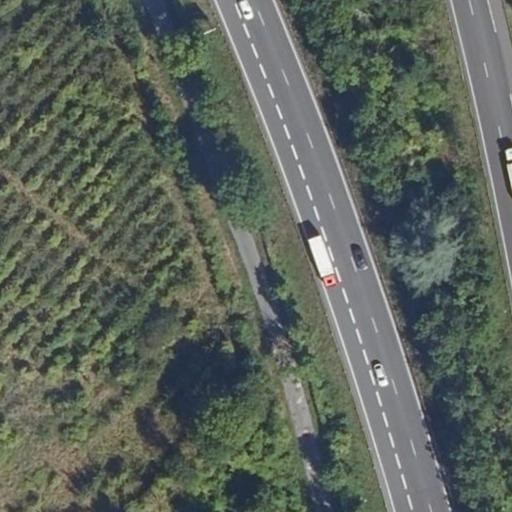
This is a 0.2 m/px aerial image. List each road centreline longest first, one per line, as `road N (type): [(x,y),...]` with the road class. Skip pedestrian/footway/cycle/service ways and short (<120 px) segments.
road 1 (motorway): [(242,0),(344,262),(422,511)]
road 2 (unclassified): [(317,511),(267,313),(142,0)]
road 3 (motorway): [(511,194),(469,0)]
